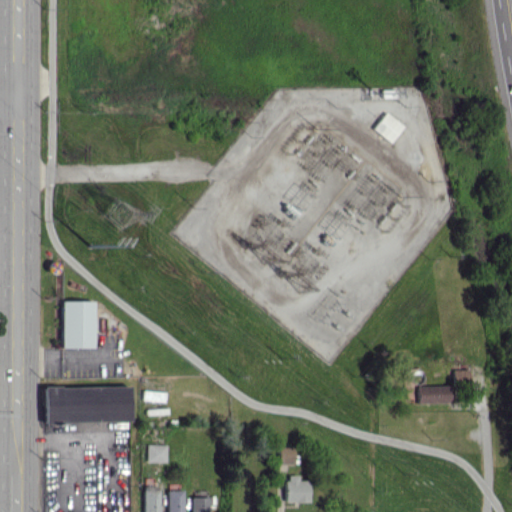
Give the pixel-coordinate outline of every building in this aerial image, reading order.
[(370,128),(387,142),(401,125),(383,111),(370,128)] [(59,347),(91,347),(90,300),(58,301),(59,347)] [(414,403),(448,402),(448,384),(413,386),(414,403)] [(126,385),(40,387),(41,423),(127,421),(126,385)] [(164,461),(164,444),(144,444),(144,461),(164,461)] [(291,464),(292,454),(297,454),(297,446),(276,446),(276,463),(291,464)] [(306,501),(306,479),(296,480),(296,474),(283,475),(283,502),(306,501)] [(141,511),(158,511),(157,485),(141,485),(141,511)] [(181,511),(181,489),(165,490),(165,511),(181,511)] [(189,511),(206,511),(206,497),(189,497),(189,511)]
